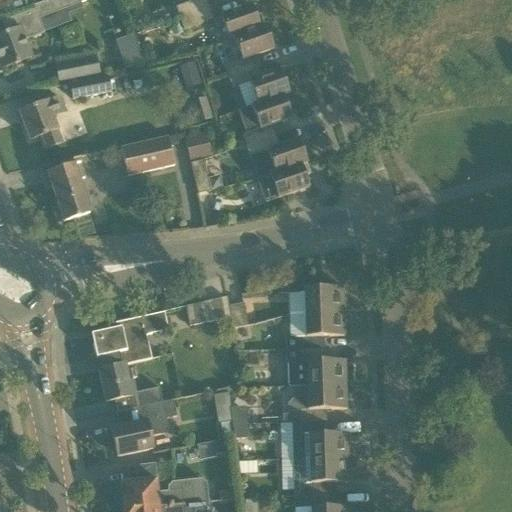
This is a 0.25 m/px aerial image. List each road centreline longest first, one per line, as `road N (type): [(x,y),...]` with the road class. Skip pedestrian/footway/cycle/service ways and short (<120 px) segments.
road 1 (residential): [(373,212),(391,320),(396,511)]
road 2 (residential): [(124,267),(373,212)]
road 3 (residential): [(306,0),(373,212)]
road 4 (tertiary): [(57,511),(35,378)]
